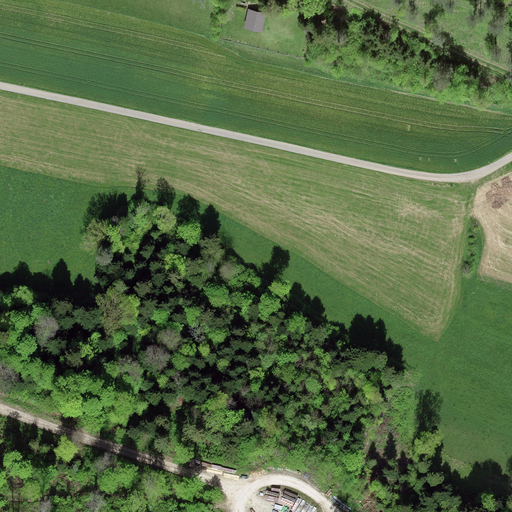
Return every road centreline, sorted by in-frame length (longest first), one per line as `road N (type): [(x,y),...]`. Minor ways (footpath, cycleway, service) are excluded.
road 1 (unclassified): [(511,158),(475,176),(425,178),(0,89)]
road 2 (track): [(241,490),(0,401)]
road 3 (track): [(511,75),(348,0)]
road 4 (track): [(335,511),(312,488),(279,476),(241,490),(239,511)]
